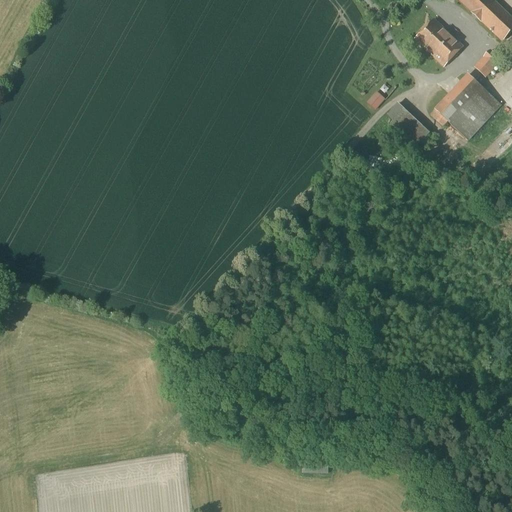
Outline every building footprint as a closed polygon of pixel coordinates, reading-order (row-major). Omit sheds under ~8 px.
[(511,19),(491,0),(458,0),(472,13),(472,14),(481,23),(482,23),(503,43),(511,32),(511,19)] [(434,20),(415,40),(429,54),(448,34),(434,20)] [(463,48),(448,34),(429,54),(444,68),(463,48)] [(501,61),(491,52),(475,69),(485,78),(501,61)] [(468,76),(435,111),(468,142),(501,106),(468,76)] [(376,96),(369,103),(375,109),(382,101),(376,96)] [(395,120),(402,113),(397,108),(390,116),(395,120)] [(432,141),(402,113),(395,120),(390,126),(420,153),(432,141)] [(303,459),(302,473),(328,474),(329,459),(303,459)]
